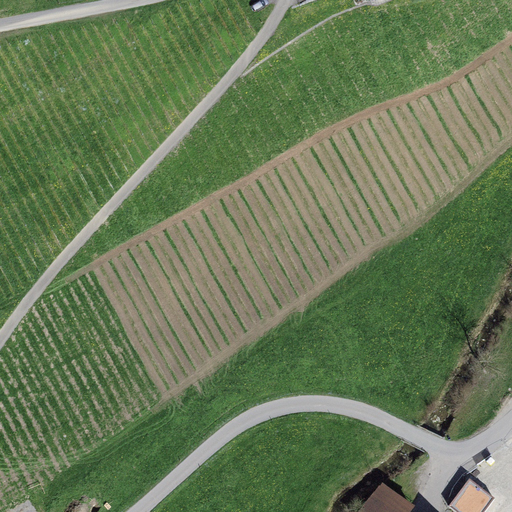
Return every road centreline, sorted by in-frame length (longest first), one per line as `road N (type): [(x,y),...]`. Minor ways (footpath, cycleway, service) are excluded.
road 1 (unclassified): [(457,464),(357,411),(300,405),(237,428),(139,511)]
road 2 (track): [(119,0),(0,20)]
